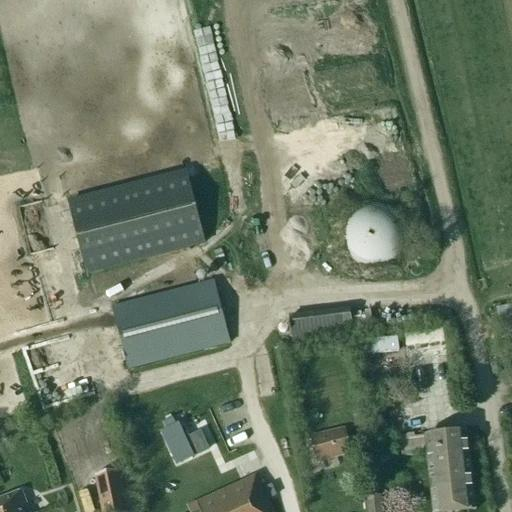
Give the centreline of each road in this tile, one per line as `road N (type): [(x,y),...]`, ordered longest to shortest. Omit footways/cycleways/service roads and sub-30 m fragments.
road 1 (unclassified): [(505,511),(485,379),(394,0)]
road 2 (unknown): [(457,260),(252,307),(243,316),(239,364),(280,511)]
